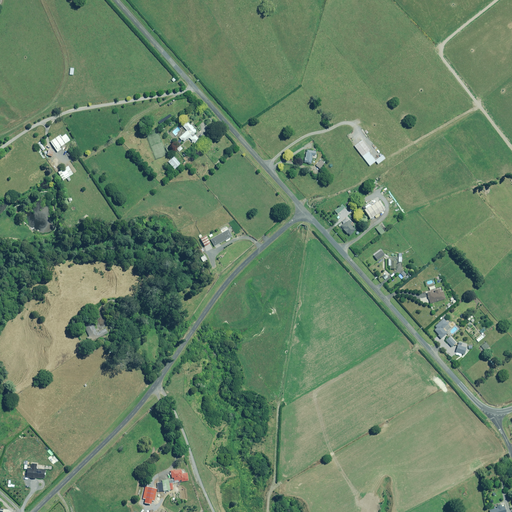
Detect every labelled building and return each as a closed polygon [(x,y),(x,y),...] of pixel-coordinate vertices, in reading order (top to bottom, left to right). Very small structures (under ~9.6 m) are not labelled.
[(190,125),(187,122),(181,127),(183,131),(185,129),(187,131),(179,138),(181,140),(182,139),(184,141),(196,131),(191,124),(190,125)] [(70,140),(65,134),(61,137),(60,135),(50,142),(57,152),(61,149),(60,147),(70,140)] [(199,139),(195,135),(190,139),(194,143),(199,139)] [(369,150),(361,140),(354,145),(370,166),(376,161),(368,151),(369,150)] [(304,157),(304,162),(308,163),(308,164),(311,164),(312,155),(315,155),(315,151),(307,150),(306,152),(305,158),(304,157)] [(180,164),(174,157),(168,162),(174,169),(180,164)] [(320,160),(316,165),(320,168),(324,163),(320,160)] [(73,174),(68,166),(58,172),(63,180),(73,174)] [(364,210),(370,219),(384,209),(379,201),(364,210)] [(345,208),(342,204),(335,211),(338,214),(345,208)] [(351,222),(349,220),(341,226),(343,229),(347,234),(348,233),(350,236),(353,233),(353,232),(355,230),(350,224),(351,222)] [(220,229),(222,233),(210,239),(214,246),(225,240),(226,240),(231,237),(231,236),(232,236),(226,225),(220,229)] [(379,225),(375,228),(380,234),(384,232),(379,225)] [(212,249),(210,243),(206,235),(203,237),(200,238),(203,245),(207,252),(212,249)] [(380,250),(373,255),(377,260),(384,255),(380,250)] [(428,298),(430,303),(445,299),(443,291),(440,292),(439,289),(434,290),(435,292),(432,293),(431,291),(427,292),(428,296),(427,296),(428,299),(428,298)] [(488,312),(483,305),(480,308),(486,314),(488,312)] [(443,329),(448,324),(443,318),(435,326),(436,328),(434,330),(438,335),(437,335),(441,339),(447,333),(443,329)] [(97,335),(91,322),(83,326),(89,338),(97,335)] [(485,336),(484,334),(476,340),(478,342),(485,336)] [(455,343),(449,337),(445,340),(451,347),(455,343)] [(466,347),(457,345),(455,351),(464,354),(466,347)] [(37,464),(31,464),(31,468),(27,468),(26,477),(30,477),(30,479),(35,479),(35,477),(44,478),(44,470),(36,469),(37,464)] [(182,474),(181,470),(175,471),(175,470),(170,471),(171,478),(174,478),(174,480),(181,479),(181,482),(188,481),(187,473),(182,474)] [(158,492),(172,490),(171,483),(169,484),(168,480),(162,480),(162,482),(157,483),(158,492)]
